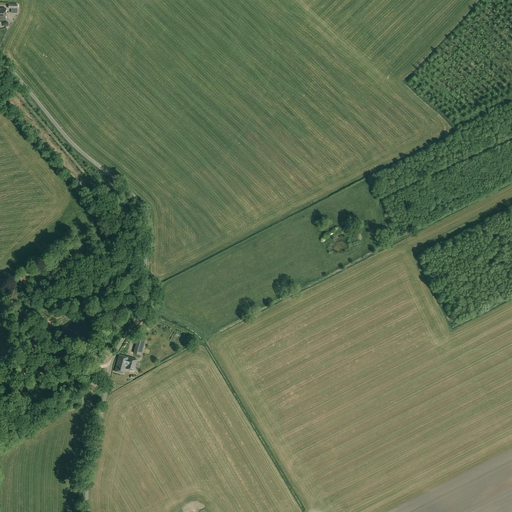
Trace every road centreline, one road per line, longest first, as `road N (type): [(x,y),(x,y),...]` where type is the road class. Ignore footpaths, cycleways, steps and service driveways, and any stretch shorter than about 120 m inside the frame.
road 1 (unclassified): [(88,511),(110,368),(145,304),(145,218),(138,201),(74,146),(0,54)]
road 2 (track): [(0,76),(108,199),(124,272),(118,293),(39,329),(29,373)]
